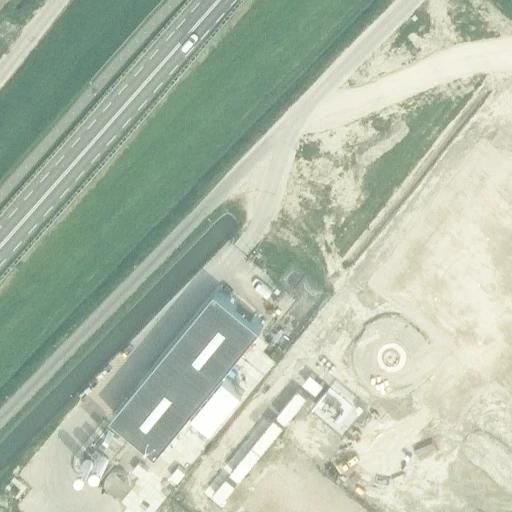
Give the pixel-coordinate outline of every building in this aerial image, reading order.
[(218,287),(114,413),(160,451),(264,325),(218,287)] [(387,359),(387,364),(387,369),(389,374),(391,379),(393,383),(397,386),(400,388),(403,390),(407,392),(412,393),(420,394),(427,392),(432,389),(435,388),(437,386),(440,382),(443,378),(444,375),(446,371),(446,367),(447,363),(446,360),(445,355),(444,352),(442,348),(440,345),(437,342),(434,339),(431,337),(428,336),(425,335),(421,334),(418,334),(414,334),(411,334),(407,335),(404,337),(401,338),(399,339),(396,342),(393,345),(390,350),(388,354),(387,359)] [(477,415),(462,429),(469,436),(484,422),(477,415)] [(139,461),(133,469),(142,476),(148,469),(139,461)] [(105,480),(105,481),(105,482),(105,483),(105,484),(106,485),(106,486),(107,487),(107,488),(108,489),(109,490),(110,491),(111,491),(112,492),(113,493),(114,493),(116,493),(117,494),(119,494),(120,493),(121,493),(123,492),(124,492),(125,491),(126,490),(127,489),(128,488),(128,487),(129,486),(129,485),(129,484),(130,483),(130,481),(130,480),(129,479),(129,478),(129,477),(128,476),(128,475),(127,474),(127,473),(126,472),(125,471),(124,471),(123,470),(122,470),(121,470),(120,469),(119,469),(118,469),(117,469),(115,469),(113,469),(112,470),(111,471),(110,471),(109,472),(108,473),(107,474),(106,476),(106,477),(106,478),(105,479),(105,480)]
